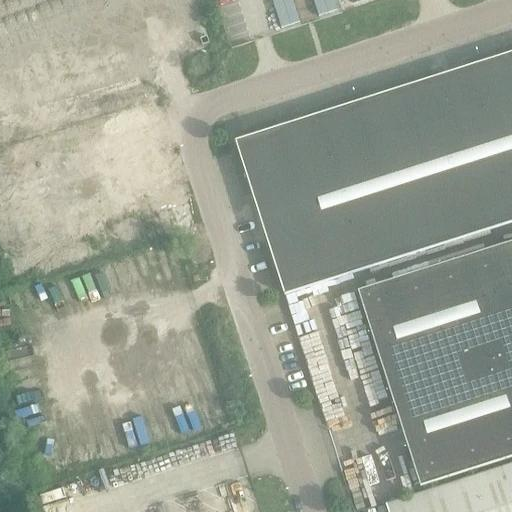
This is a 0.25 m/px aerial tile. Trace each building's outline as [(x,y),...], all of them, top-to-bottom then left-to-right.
[(333,0),(271,0),(282,30),(300,24),(292,0),(313,0),(319,18),(338,12),(333,0)] [(511,54),(236,143),(285,297),(511,224),(511,54)] [(0,288),(23,281),(0,209),(0,288)] [(511,244),(358,293),(420,489),(511,459),(511,244)] [(511,511),(511,466),(386,507),(388,511),(511,511)]
